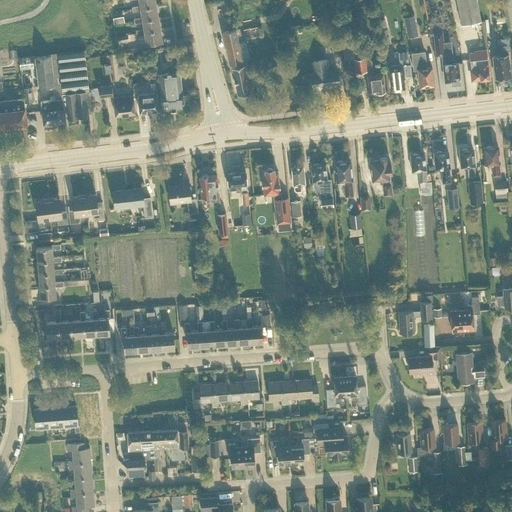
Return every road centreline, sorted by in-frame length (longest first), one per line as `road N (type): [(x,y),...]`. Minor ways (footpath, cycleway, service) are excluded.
road 1 (primary): [(220,134),(511,105)]
road 2 (residential): [(103,369),(379,348)]
road 3 (primary): [(0,166),(220,134)]
road 4 (residential): [(249,487),(361,479),(384,407),(398,392)]
road 5 (residential): [(13,339),(0,191)]
road 6 (tertiary): [(220,134),(194,0)]
